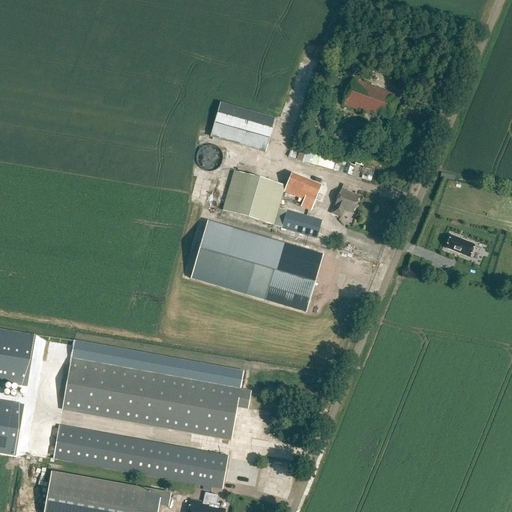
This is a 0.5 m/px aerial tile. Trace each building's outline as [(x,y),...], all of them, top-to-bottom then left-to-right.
[(350,64),(370,72),(375,59),(355,52),(350,64)] [(379,115),(389,118),(396,102),(392,100),(393,95),(352,79),(342,104),(370,115),(371,114),(378,117),(379,115)] [(210,138),(265,153),(275,120),(220,104),(210,138)] [(214,146),(209,145),(203,146),(199,150),(198,155),(197,160),(198,164),(201,168),(205,171),(210,172),(215,171),(218,168),(221,165),(222,162),(223,156),(221,151),(219,148),(214,146)] [(288,158),(352,176),(355,166),(291,147),(288,158)] [(291,175),(285,187),(233,172),(222,212),(273,227),(317,239),(322,221),(278,209),(283,193),(297,199),(295,205),(310,210),(320,187),(291,175)] [(342,218),(345,211),(353,214),(360,197),(346,192),(348,187),(343,185),(341,190),(332,213),(342,218)] [(190,279),(306,313),(323,256),(207,222),(190,279)] [(474,245),(451,236),(446,249),(469,258),(474,245)] [(35,336),(0,330),(0,381),(27,386),(35,336)] [(237,407),(248,409),(250,392),(239,390),(243,372),(74,342),(63,410),(231,441),(237,407)] [(24,406),(0,402),(0,454),(15,457),(24,406)] [(59,427),(54,459),(222,489),(228,457),(59,427)] [(52,473),(44,511),(157,511),(159,506),(168,508),(171,494),(52,473)] [(215,506),(217,496),(205,493),(203,503),(191,500),(188,511),(224,511),(225,510),(218,508),(219,506),(215,506)]
